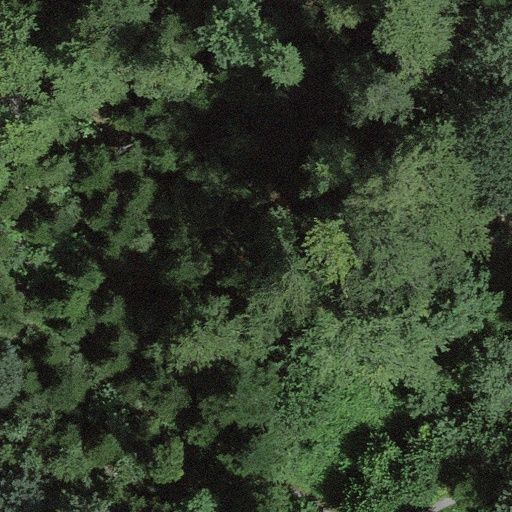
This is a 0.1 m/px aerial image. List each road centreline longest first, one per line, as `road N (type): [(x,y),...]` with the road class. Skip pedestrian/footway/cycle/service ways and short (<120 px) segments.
road 1 (track): [(0,468),(131,457),(383,505),(511,492)]
road 2 (track): [(116,0),(0,137)]
